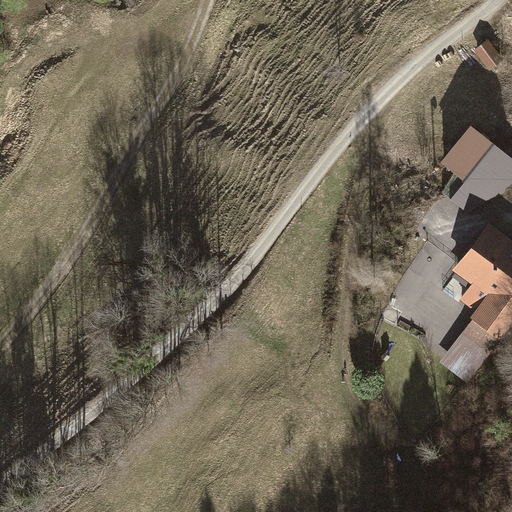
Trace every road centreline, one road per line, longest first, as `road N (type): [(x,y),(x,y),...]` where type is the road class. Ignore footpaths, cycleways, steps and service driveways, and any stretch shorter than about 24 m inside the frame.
road 1 (track): [(0,486),(237,293),(386,94)]
road 2 (track): [(0,346),(68,263),(197,40),(212,0)]
road 3 (track): [(386,94),(499,0)]
